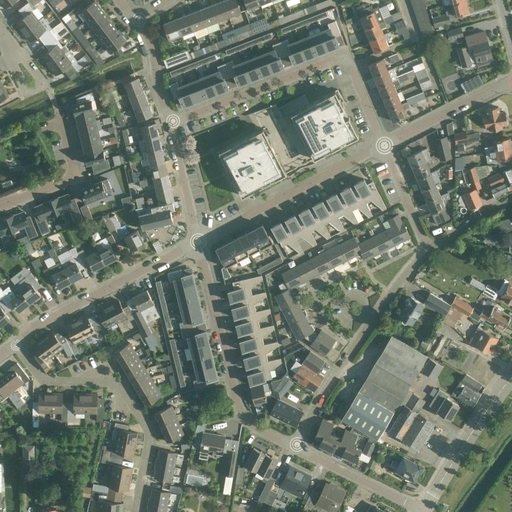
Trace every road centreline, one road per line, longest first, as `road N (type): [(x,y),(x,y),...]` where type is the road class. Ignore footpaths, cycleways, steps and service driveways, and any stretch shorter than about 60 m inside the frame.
road 1 (residential): [(136,511),(148,441),(119,385),(40,381),(14,344)]
road 2 (residential): [(295,447),(247,423),(237,406),(198,242)]
road 3 (residential): [(295,447),(355,344),(427,249)]
road 4 (residential): [(14,344),(198,242)]
road 5 (residential): [(198,242),(384,145)]
road 6 (residential): [(169,123),(346,59)]
road 7 (tertiary): [(421,511),(511,373)]
road 8 (residential): [(59,113),(74,176),(0,206)]
road 9 (residential): [(384,145),(511,82)]
road 10 (residential): [(421,511),(295,447)]
road 11 (residential): [(198,242),(169,123)]
